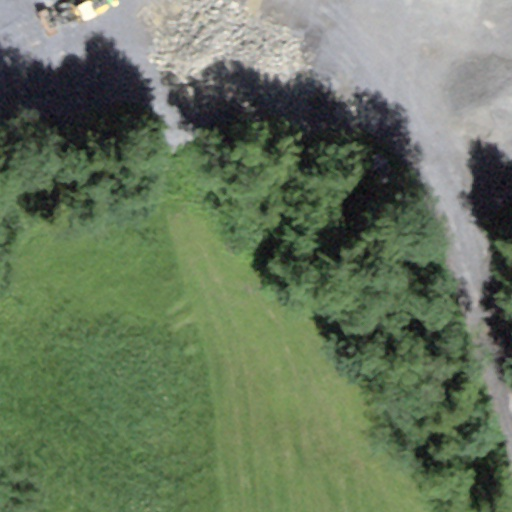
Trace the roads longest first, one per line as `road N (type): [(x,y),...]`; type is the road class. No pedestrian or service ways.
road 1 (track): [(434,173),(511,422)]
road 2 (track): [(360,0),(434,173)]
